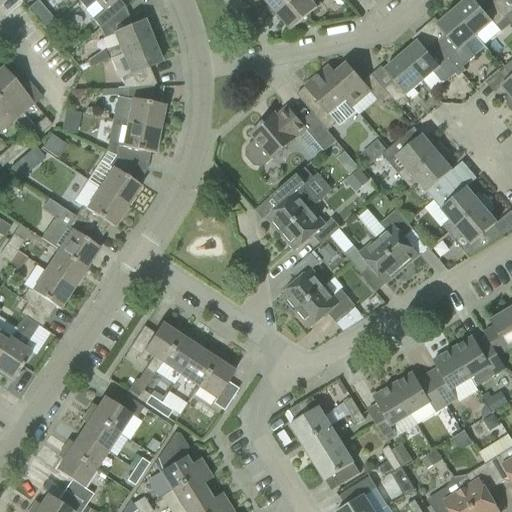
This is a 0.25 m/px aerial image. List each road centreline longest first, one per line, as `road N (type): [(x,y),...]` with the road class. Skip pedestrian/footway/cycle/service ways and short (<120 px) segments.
road 1 (residential): [(294,374),(511,248)]
road 2 (residential): [(201,69),(366,39),(425,0)]
road 3 (residential): [(24,428),(138,256)]
road 4 (residential): [(138,256),(191,165),(201,69)]
road 5 (residential): [(294,374),(275,345),(138,256)]
road 6 (residential): [(306,511),(250,421),(253,407),(294,374)]
